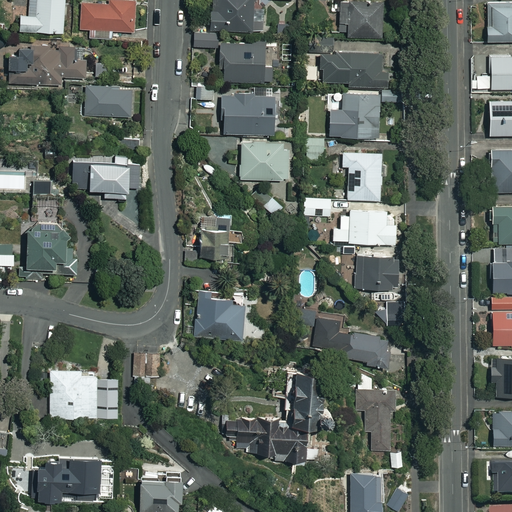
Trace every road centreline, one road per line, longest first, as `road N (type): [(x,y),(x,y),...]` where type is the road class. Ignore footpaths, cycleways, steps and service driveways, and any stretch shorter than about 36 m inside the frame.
road 1 (residential): [(446,0),(453,511)]
road 2 (residential): [(0,301),(129,325),(163,310),(171,269),(161,147),(170,0)]
